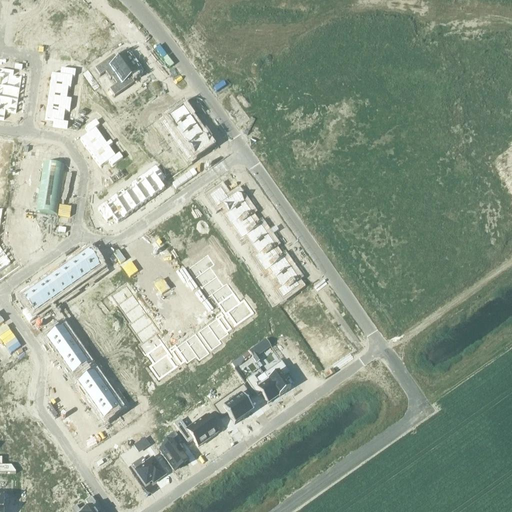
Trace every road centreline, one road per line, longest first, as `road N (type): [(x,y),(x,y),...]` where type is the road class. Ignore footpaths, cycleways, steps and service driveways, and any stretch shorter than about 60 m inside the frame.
road 1 (residential): [(148,511),(381,347)]
road 2 (residential): [(111,511),(37,405),(41,358),(0,297)]
road 3 (tertiary): [(381,347),(414,396),(412,415),(279,511)]
road 4 (tertiary): [(244,153),(381,347)]
road 5 (residential): [(75,237),(120,239),(244,153)]
road 6 (tertiary): [(130,0),(244,153)]
road 7 (residential): [(0,128),(67,144),(84,175),(75,237)]
